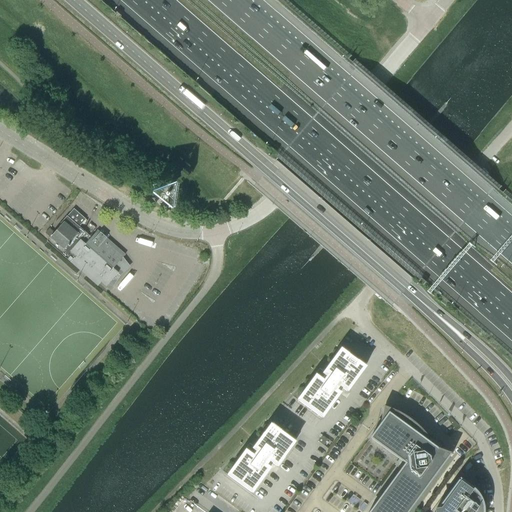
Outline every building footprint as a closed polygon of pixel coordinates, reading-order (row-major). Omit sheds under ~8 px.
[(126,256),(98,231),(92,238),(80,227),(87,220),(75,209),(68,217),(68,216),(61,224),(62,225),(48,241),(99,286),(102,282),(107,286),(121,270),(122,267),(126,267),(122,259),(126,256)] [(347,392),(364,368),(340,350),(323,373),(319,370),(297,400),(321,418),(339,394),(337,392),(341,388),(347,392)] [(406,511),(447,457),(445,456),(447,454),(451,456),(451,454),(437,449),(439,447),(434,443),(429,440),(426,444),(421,438),(417,433),(412,428),(407,424),(401,420),(395,417),(389,414),(383,412),(380,424),(370,438),(405,464),(369,511),(406,511)] [(277,467),(294,443),(270,425),(253,448),(249,445),(227,476),(252,493),(269,469),(267,468),(271,463),(277,467)] [(318,442),(323,445),(327,441),(322,437),(318,442)] [(478,501),(475,495),(474,495),(469,490),(459,482),(437,511),(480,511),(480,507),(478,501)]
